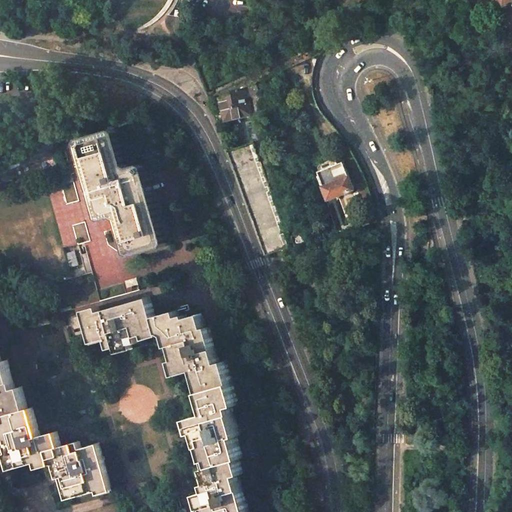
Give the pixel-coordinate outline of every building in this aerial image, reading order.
[(256,82),(249,85),(251,94),(258,92),(256,82)] [(245,87),(221,97),(226,120),(251,114),(247,96),(245,87)] [(131,167),(127,165),(118,132),(114,129),(81,138),(79,142),(94,196),(88,198),(93,215),(99,213),(100,218),(105,220),(115,217),(119,220),(129,253),(133,255),(165,246),(168,242),(146,166),(142,164),(131,167)] [(287,238),(254,142),(228,151),(266,256),(290,248),(290,247),(287,238)] [(345,163),(321,173),(331,198),(355,189),(345,163)] [(309,231),(293,236),(296,245),(312,241),(309,231)] [(156,316),(150,297),(100,311),(99,306),(84,310),(92,338),(106,335),(110,349),(118,346),(118,348),(140,342),(138,336),(145,334),(145,336),(152,334),(155,331),(160,330),(156,316)] [(180,316),(178,310),(156,316),(160,330),(161,333),(169,331),(181,374),(195,370),(197,377),(201,376),(205,390),(232,382),(226,361),(220,362),(210,327),(206,328),(203,317),(189,321),(187,314),(180,316)] [(1,361),(0,356),(0,414),(0,416),(5,415),(28,409),(22,387),(15,389),(7,360),(1,361)] [(239,405),(232,382),(205,390),(209,405),(205,406),(207,413),(193,417),(201,446),(207,444),(213,466),(239,458),(243,457),(237,436),(240,435),(232,406),(239,405)] [(43,435),(35,406),(28,409),(5,415),(12,436),(8,438),(14,458),(16,460),(18,466),(40,460),(42,467),(53,464),(49,450),(64,445),(60,430),(43,435)] [(86,447),(84,440),(64,445),(49,450),(53,464),(59,463),(61,470),(59,473),(60,478),(67,476),(73,497),(111,487),(99,443),(86,447)] [(243,473),(239,458),(213,466),(209,467),(214,481),(206,483),(208,490),(201,492),(206,511),(249,511),(238,474),(243,473)]
